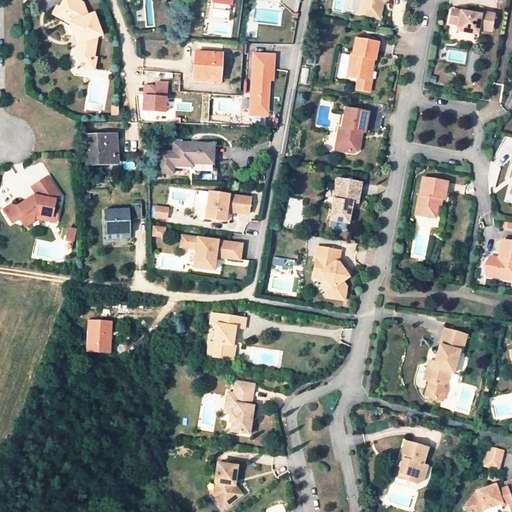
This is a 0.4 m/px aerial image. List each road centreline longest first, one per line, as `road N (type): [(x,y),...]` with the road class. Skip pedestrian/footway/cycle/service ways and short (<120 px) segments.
road 1 (residential): [(308,0),(252,288),(241,296),(156,291)]
road 2 (residential): [(401,147),(353,375)]
road 3 (residential): [(353,375),(299,399),(290,412),(310,511)]
road 4 (residential): [(401,147),(458,157),(479,132),(463,110),(409,100)]
road 5 (residential): [(356,511),(337,419),(347,394)]
